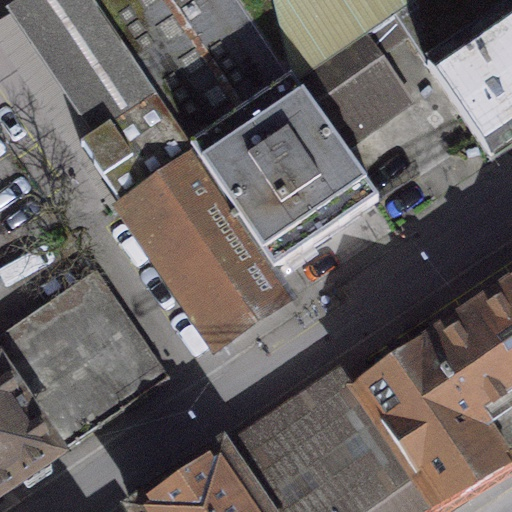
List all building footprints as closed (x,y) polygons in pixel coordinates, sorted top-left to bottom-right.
[(4,0),(13,12),(31,0),(4,0)] [(291,298),(274,273),(116,41),(88,0),(31,0),(13,12),(98,137),(81,148),(216,348),(291,298)] [(176,0),(88,0),(116,41),(176,0)] [(294,86),(235,0),(176,0),(116,41),(274,273),(377,203),(339,148),(294,86)] [(235,0),(294,86),(394,18),(419,0),(235,0)] [(511,148),(511,0),(419,0),(394,18),(405,33),(491,162),(511,148)] [(373,55),(405,33),(394,18),(294,86),(339,148),(406,100),(373,55)] [(0,493),(169,380),(95,273),(0,337),(0,493)] [(511,286),(355,392),(435,511),(446,511),(511,467),(511,286)] [(257,511),(435,511),(355,392),(341,371),(219,455),(257,511)] [(257,511),(219,455),(134,511),(257,511)]
